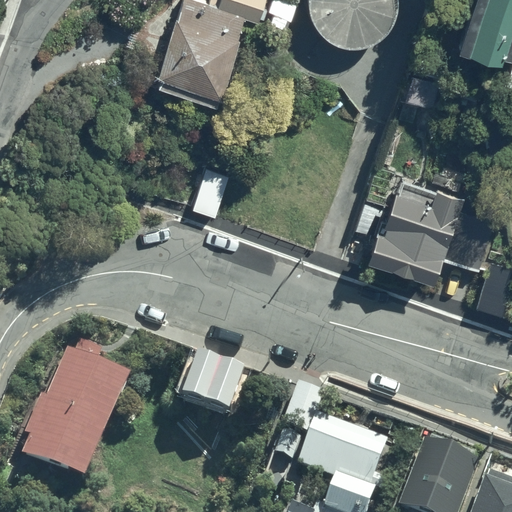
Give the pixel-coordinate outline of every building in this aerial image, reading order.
[(178,0),(177,7),(174,7),(153,75),(218,95),(236,35),(238,30),(245,9),(287,22),(293,0),(269,0),(269,2),(262,0),(261,0),(178,0)] [(401,14),(404,0),(309,0),(311,9),(319,23),(332,34),(347,40),(363,41),(379,36),(392,26),(401,14)] [(511,0),(468,0),(458,30),(501,48),(501,49),(501,50),(501,51),(502,52),(502,53),(503,53),(503,54),(504,55),(505,56),(506,56),(506,57),(507,57),(508,57),(509,57),(510,57),(511,57),(511,0)] [(282,126),(253,206),(323,233),(356,135),(327,125),(322,140),(282,126)] [(400,130),(399,133),(359,249),(446,288),(454,271),(447,268),(474,186),(431,167),(438,151),(432,149),(435,142),(418,134),(416,137),(400,130)] [(229,169),(205,162),(191,201),(215,209),(229,169)] [(82,338),(78,348),(69,345),(48,394),(43,391),(26,431),(31,433),(24,450),(88,475),(108,429),(134,368),(102,357),(105,347),(82,338)] [(240,362),(206,350),(195,382),(229,394),(240,362)] [(324,396),(297,386),(283,424),(308,433),(297,465),(332,477),(324,501),(318,499),(313,511),(369,511),(377,492),(385,495),(390,482),(376,476),(389,440),(317,415),(324,396)] [(458,511),(479,455),(427,436),(402,505),(420,511),(458,511)] [(511,511),(511,475),(485,468),(471,511),(511,511)]
